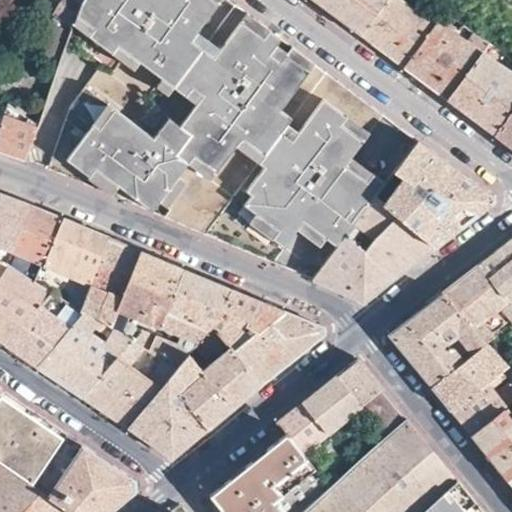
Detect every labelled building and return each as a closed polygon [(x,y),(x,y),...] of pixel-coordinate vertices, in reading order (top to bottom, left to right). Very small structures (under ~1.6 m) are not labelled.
[(42,57),(58,63),(65,42),(79,0),(64,0),(54,18),(58,23),(55,28),(52,27),(42,57)] [(374,197),(384,184),(350,159),(349,158),(345,164),(335,157),(372,105),(322,69),(293,47),(272,74),(261,66),(282,38),(269,29),(229,0),(79,0),(65,42),(97,67),(73,101),(71,104),(70,107),(69,110),(68,113),(49,170),(112,196),(121,187),(153,210),(160,203),(171,211),(166,218),(273,263),(299,229),(323,246),(328,240),(336,246),(374,197)] [(312,0),(327,10),(359,35),(385,0),(312,0)] [(404,68),(444,11),(437,6),(428,18),(402,0),(385,0),(359,35),(376,48),(404,68)] [(480,52),(488,41),(444,11),(404,68),(422,81),(446,99),(480,52)] [(293,47),(282,38),(261,66),(272,74),(293,47)] [(511,73),(480,52),(446,99),(468,115),(511,148),(511,73)] [(0,149),(1,150),(26,160),(37,127),(26,118),(6,104),(2,109),(5,110),(0,119),(0,149)] [(384,114),(372,105),(335,157),(345,164),(349,158),(350,159),(384,114)] [(26,118),(37,127),(39,120),(30,113),(26,118)] [(450,164),(418,140),(384,184),(374,197),(435,246),(462,225),(493,201),(493,199),(493,197),(492,195),(491,194),(450,164)] [(5,263),(6,264),(10,252),(29,205),(14,199),(7,196),(0,192),(0,261),(2,262),(3,262),(5,263)] [(435,246),(374,197),(336,246),(311,279),(365,301),(401,273),(435,246)] [(39,209),(29,205),(10,252),(31,261),(25,276),(35,282),(42,265),(62,218),(39,209)] [(83,283),(107,240),(90,233),(88,229),(75,235),(68,220),(62,218),(42,265),(46,267),(49,261),(68,270),(66,275),(83,283)] [(80,225),(68,220),(75,235),(88,229),(80,225)] [(107,240),(109,237),(88,229),(90,233),(107,240)] [(71,304),(109,328),(110,326),(140,250),(120,242),(109,237),(107,240),(83,283),(71,304)] [(477,265),(502,292),(511,283),(511,237),(502,245),(477,265)] [(158,258),(140,250),(110,326),(145,350),(158,357),(179,367),(192,349),(194,345),(207,328),(166,310),(182,268),(158,258)] [(25,276),(6,264),(5,263),(3,262),(2,262),(0,261),(0,286),(36,309),(52,292),(35,282),(25,276)] [(49,261),(46,267),(66,275),(68,270),(49,261)] [(511,304),(502,292),(477,265),(460,278),(442,293),(485,343),(489,348),(497,341),(484,327),(483,320),(500,308),(511,319),(511,304)] [(248,320),(260,326),(282,309),(205,278),(182,268),(166,310),(207,328),(225,336),(248,320)] [(511,283),(502,292),(511,304),(511,283)] [(71,304),(52,292),(36,309),(4,345),(13,351),(36,367),(71,304)] [(431,385),(485,343),(442,293),(415,314),(390,334),(431,385)] [(53,378),(81,398),(109,328),(71,304),(36,367),(53,378)] [(282,309),(260,326),(233,346),(262,383),(291,359),(323,334),(322,326),(282,309)] [(158,357),(145,350),(110,326),(109,328),(81,398),(95,407),(126,429),(163,383),(167,380),(179,367),(158,357)] [(207,429),(262,383),(233,346),(225,336),(207,328),(194,345),(211,362),(204,369),(194,358),(197,355),(192,349),(179,367),(167,380),(207,429)] [(505,366),(504,365),(489,348),(485,343),(431,385),(443,400),(451,409),(505,366)] [(359,407),(382,388),(370,374),(358,359),(343,370),(335,376),(359,407)] [(471,434),(511,400),(511,366),(509,362),(504,365),(505,366),(451,409),(462,423),(471,434)] [(303,454),(359,407),(335,376),(296,406),(276,421),(287,434),(303,454)] [(207,429),(167,380),(163,383),(126,429),(171,459),(189,444),(207,429)] [(382,388),(359,407),(384,440),(407,419),(382,388)] [(69,511),(49,497),(82,445),(39,416),(3,391),(0,394),(0,511),(69,511)] [(511,400),(471,434),(490,458),(508,479),(511,475),(511,400)] [(421,511),(457,481),(435,453),(407,419),(384,440),(338,482),(331,488),(305,511),(421,511)] [(305,511),(331,488),(303,454),(287,434),(247,465),(209,496),(221,511),(305,511)] [(134,481),(82,445),(49,497),(69,511),(104,511),(109,508),(134,488),(134,481)] [(481,511),(457,481),(421,511),(481,511)]
